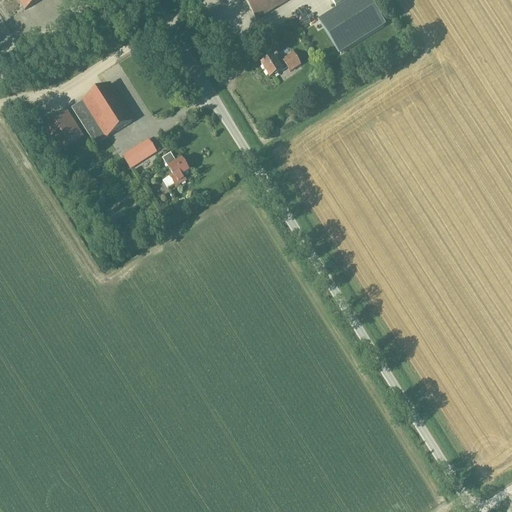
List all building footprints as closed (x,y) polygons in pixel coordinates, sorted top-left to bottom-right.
[(17,0),(24,11),(42,0),(17,0)] [(242,0),(256,21),(288,0),(242,0)] [(384,28),(366,0),(353,0),(320,21),(341,54),(384,28)] [(4,8),(7,13),(17,7),(14,2),(4,8)] [(273,57),(260,65),(270,80),(282,72),(283,72),(286,70),(289,73),(301,66),(293,53),(277,64),(273,57)] [(82,102),(71,109),(95,146),(106,139),(133,121),(110,84),(82,102)] [(37,92),(39,105),(60,102),(58,88),(37,92)] [(56,156),(84,138),(67,112),(39,129),(56,156)] [(130,168),(155,152),(148,142),(123,158),(130,168)] [(174,164),(170,157),(168,155),(162,160),(168,169),(167,169),(172,176),(169,178),(176,188),(186,181),(183,176),(189,172),(181,160),(174,164)]
